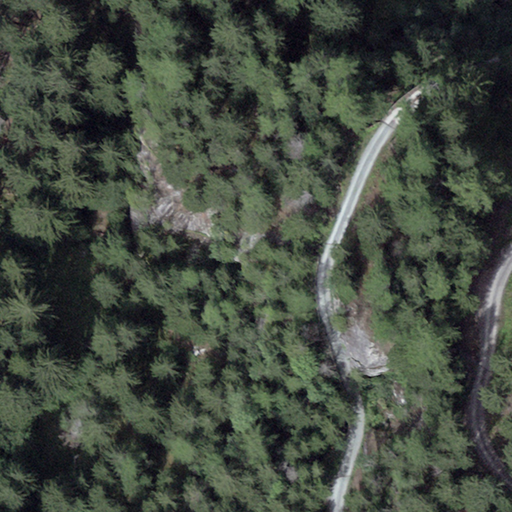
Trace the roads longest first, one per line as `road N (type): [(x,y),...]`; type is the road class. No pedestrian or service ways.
road 1 (track): [(511,48),(446,78),(382,129),(320,273),(353,399),(342,511)]
road 2 (track): [(511,479),(484,449),(476,416),(490,295),(511,255)]
